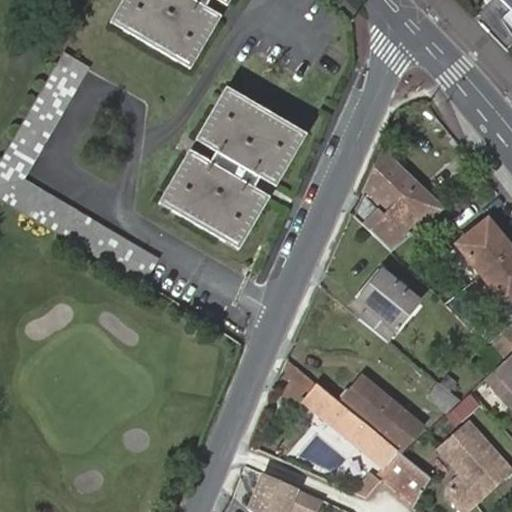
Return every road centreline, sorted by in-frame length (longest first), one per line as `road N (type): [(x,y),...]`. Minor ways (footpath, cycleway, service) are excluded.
road 1 (residential): [(413,27),(391,52),(199,511)]
road 2 (tertiary): [(413,27),(511,143)]
